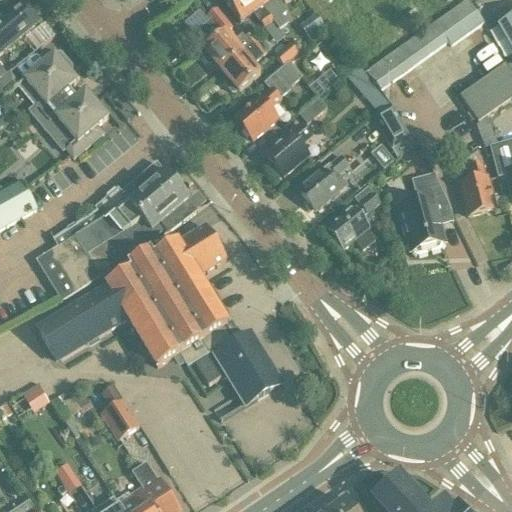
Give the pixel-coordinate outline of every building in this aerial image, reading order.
[(255,0),(227,0),(224,3),(240,25),(252,17),(258,25),(259,25),(264,32),(274,25),(269,18),(263,9),(255,0)] [(255,0),(263,9),(269,18),(274,25),(279,32),(286,27),(281,19),(286,15),(275,0),(255,0)] [(467,4),(367,75),(380,93),(447,45),(450,49),(483,26),(467,4)] [(0,56),(6,52),(5,52),(13,45),(13,46),(38,25),(22,6),(0,24),(0,56)] [(209,25),(193,38),(205,52),(203,54),(205,55),(202,57),(202,61),(207,67),(210,67),(213,65),(221,75),(243,56),(249,51),(256,45),(252,40),(250,38),(245,41),(244,39),(235,47),(225,36),(231,31),(219,17),(216,13),(208,20),(206,22),(209,25)] [(511,21),(497,30),(511,54),(511,21)] [(274,25),(264,32),(276,46),(285,39),(279,32),(274,25)] [(249,51),(221,75),(229,84),(227,86),(226,90),(232,96),(235,96),(237,94),(239,96),(260,78),(252,68),(265,57),(256,45),(249,51)] [(288,65),(299,56),(291,46),(276,58),(284,69),(285,68),(286,68),(288,65)] [(56,55),(23,83),(40,104),(28,114),(62,155),(65,153),(73,163),(103,138),(97,130),(108,121),(84,94),(75,102),(67,92),(77,85),(69,76),(72,74),(71,69),(61,56),(56,55)] [(259,101),(235,122),(253,144),(277,123),(269,113),(281,102),(279,101),(291,91),(290,90),(301,80),(288,65),(286,68),(285,68),(284,69),(265,86),(271,93),(260,102),(259,101)] [(511,75),(506,67),(460,99),(478,125),(511,102),(511,75)] [(331,72),(308,91),(318,103),(340,84),(331,72)] [(11,75),(0,84),(0,98),(3,102),(21,86),(11,75)] [(370,86),(360,96),(366,103),(378,118),(390,111),(386,104),(370,86)] [(286,99),(279,106),(291,119),(298,112),(286,99)] [(319,103),(300,119),(308,128),(327,112),(319,103)] [(392,109),(390,111),(378,118),(373,120),(391,154),(392,154),(398,163),(414,150),(392,109)] [(291,139),(266,159),(283,180),(308,160),(300,150),(312,140),(303,129),(291,139)] [(511,144),(490,150),(498,180),(506,178),(511,200),(511,144)] [(340,159),(328,169),(336,179),(337,177),(348,169),(340,159)] [(56,250),(35,264),(61,305),(90,287),(168,237),(197,215),(195,214),(187,204),(156,166),(120,196),(117,192),(94,212),(96,215),(52,243),(56,250)] [(472,184),(459,188),(467,220),(495,213),(486,181),(485,181),(481,167),(468,170),(472,184)] [(323,173),(298,194),(315,215),(340,194),(347,189),(337,177),(336,179),(328,169),(323,173)] [(85,190),(78,172),(38,188),(44,205),(85,190)] [(417,206),(398,211),(410,255),(413,254),(417,258),(439,252),(441,247),(445,246),(438,221),(451,218),(449,209),(433,177),(411,183),(417,206)] [(20,186),(0,197),(0,234),(36,214),(20,186)] [(352,213),(327,233),(343,253),(354,244),(362,253),(375,242),(367,233),(369,232),(360,222),(380,206),(368,191),(354,202),(359,207),(352,213)] [(388,213),(379,215),(383,229),(392,227),(388,213)] [(85,304),(37,333),(57,365),(105,336),(128,323),(157,371),(179,358),(187,371),(211,356),(245,411),(283,388),(282,386),(282,387),(251,337),(236,346),(226,329),(227,329),(198,281),(226,263),(205,231),(177,248),(175,246),(106,289),(107,291),(85,304)] [(207,361),(195,369),(208,389),(221,381),(207,361)] [(112,391),(101,398),(110,413),(122,405),(112,391)] [(72,398),(56,409),(77,440),(81,437),(69,420),(81,411),(75,403),(72,398)] [(110,413),(101,419),(118,445),(139,432),(122,405),(110,413)] [(6,407),(0,410),(0,418),(2,422),(13,416),(6,407)] [(116,505),(118,509),(120,511),(177,511),(159,484),(158,485),(146,467),(132,476),(143,491),(130,500),(128,496),(116,504),(116,505)] [(55,476),(69,497),(81,489),(67,468),(55,476)] [(397,485),(374,505),(381,511),(444,511),(445,511),(442,508),(437,511),(414,511),(418,509),(397,485)]
